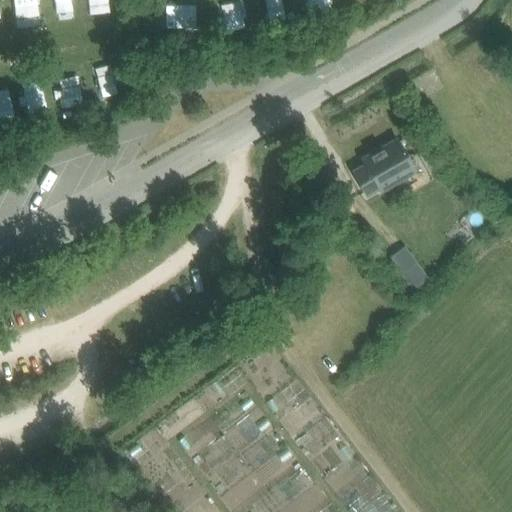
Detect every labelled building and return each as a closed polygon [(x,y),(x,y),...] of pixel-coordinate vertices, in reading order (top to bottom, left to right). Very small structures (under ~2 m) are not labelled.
[(20,0),(0,0),(0,23),(21,23),(20,0)] [(32,0),(33,25),(51,24),(50,0),(32,0)] [(91,0),(69,0),(69,11),(92,11),(91,0)] [(218,0),(205,4),(208,16),(226,12),(223,0),(218,0)] [(247,0),(248,8),(268,6),(267,0),(247,0)] [(149,23),(177,22),(176,4),(149,5),(149,23)] [(97,71),(78,73),(81,103),(100,101),(97,71)] [(63,76),(46,78),(49,103),(65,102),(63,76)] [(13,103),(30,102),(29,85),(12,85),(13,103)] [(366,165),(353,172),(366,194),(378,187),(380,190),(415,170),(397,140),(363,159),(366,165)] [(405,248),(391,259),(412,287),(426,277),(405,248)]
